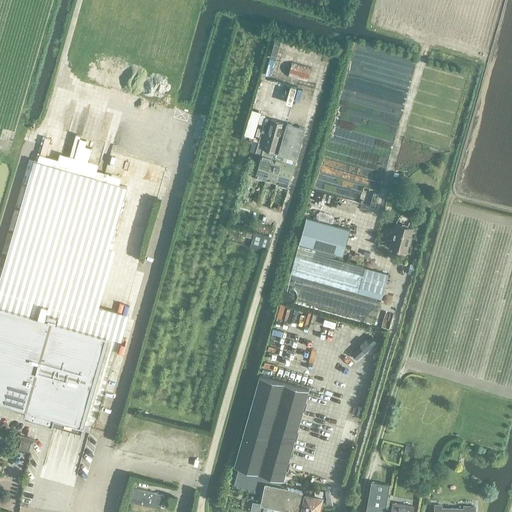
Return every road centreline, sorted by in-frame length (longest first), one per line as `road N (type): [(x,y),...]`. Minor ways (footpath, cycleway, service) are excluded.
road 1 (unknown): [(92,490),(48,482),(41,468),(47,422),(0,400)]
road 2 (track): [(32,142),(60,81),(82,0)]
